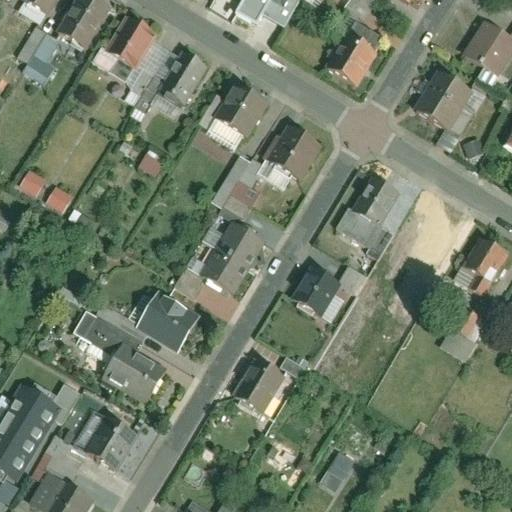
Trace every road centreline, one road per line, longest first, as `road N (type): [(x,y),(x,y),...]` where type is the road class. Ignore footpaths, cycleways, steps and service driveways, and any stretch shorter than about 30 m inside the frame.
road 1 (residential): [(363,126),(127,511)]
road 2 (residential): [(363,126),(157,0)]
road 3 (residential): [(511,216),(363,126)]
road 4 (residential): [(448,0),(363,126)]
